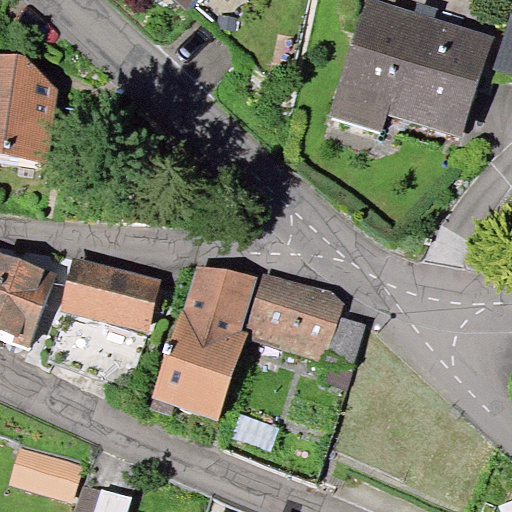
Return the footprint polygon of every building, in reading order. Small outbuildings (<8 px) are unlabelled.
[(171,0),(189,16),(203,0),(171,0)] [(460,135),(479,76),(487,50),(364,11),(337,96),(328,127),(376,142),(386,111),(460,135)] [(511,86),(511,23),(508,23),(490,80),(511,86)] [(0,166),(36,172),(46,102),(47,98),(19,73),(0,69),(0,166)] [(125,229),(143,230),(145,217),(140,217),(140,210),(131,209),(130,216),(126,215),(125,229)] [(0,344),(25,354),(50,287),(0,269),(0,344)] [(61,314),(144,335),(153,295),(70,275),(61,314)] [(170,413),(213,428),(237,356),(226,353),(245,287),(200,280),(186,324),(179,322),(166,362),(163,361),(160,368),(164,369),(151,406),(152,407),(149,417),(166,422),(170,413)] [(249,340),(323,369),(339,313),(326,300),(265,284),(249,340)] [(80,378),(123,394),(139,342),(96,328),(94,334),(62,325),(48,366),(80,377),(80,378)] [(41,494),(72,503),(80,474),(50,465),(41,494)] [(125,511),(127,507),(98,498),(97,500),(79,494),(72,511),(125,511)]
